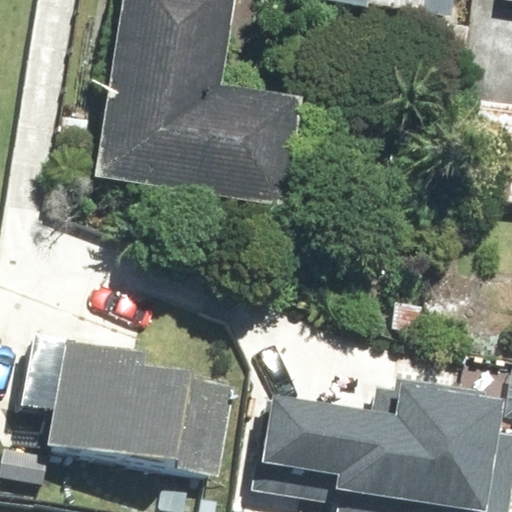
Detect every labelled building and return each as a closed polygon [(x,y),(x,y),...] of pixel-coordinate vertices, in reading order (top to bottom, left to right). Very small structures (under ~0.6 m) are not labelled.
[(102,0),(74,187),(265,217),(282,107),(201,94),(216,0),(102,0)] [(293,0),(437,19),(439,0),(293,0)] [(511,0),(489,0),(488,7),(511,9),(511,0)] [(511,108),(473,102),(457,201),(511,209),(511,108)] [(29,456),(206,483),(220,392),(120,377),(123,359),(17,343),(10,391),(39,396),(29,456)] [(262,403),(252,465),(316,475),(311,506),(351,511),(502,511),(511,448),(511,432),(484,429),(488,401),(373,383),(367,419),(262,403)]
